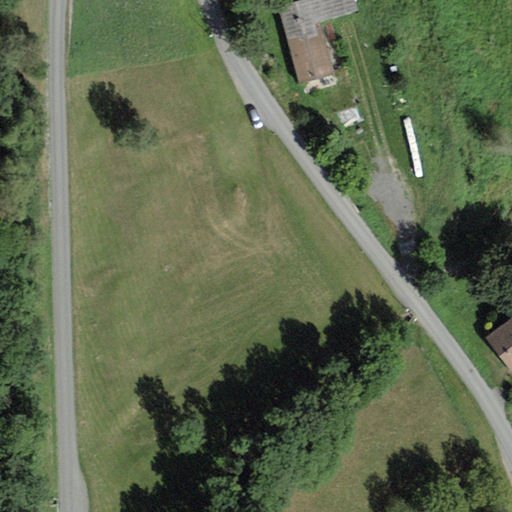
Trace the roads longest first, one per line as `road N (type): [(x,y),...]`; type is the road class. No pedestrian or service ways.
road 1 (unclassified): [(511,447),(412,296),(250,84),(207,0)]
road 2 (unclassified): [(57,0),(71,511)]
